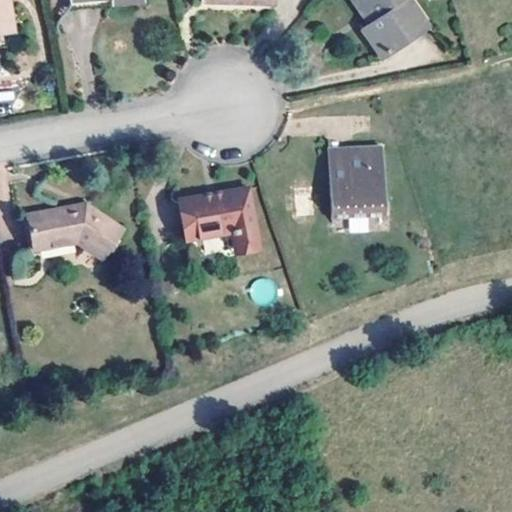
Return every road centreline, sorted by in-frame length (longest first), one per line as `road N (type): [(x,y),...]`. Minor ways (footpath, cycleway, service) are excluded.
road 1 (residential): [(0,496),(415,320),(511,294)]
road 2 (track): [(229,104),(289,104),(511,59)]
road 3 (residential): [(229,104),(0,145)]
